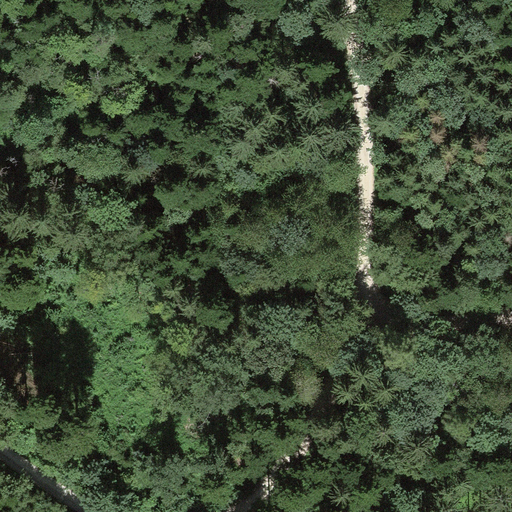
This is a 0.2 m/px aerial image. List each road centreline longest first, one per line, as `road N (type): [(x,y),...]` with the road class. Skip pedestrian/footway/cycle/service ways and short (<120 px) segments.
road 1 (track): [(355,285),(362,211),(345,0)]
road 2 (track): [(355,285),(322,376),(236,511)]
road 3 (track): [(355,285),(460,305),(511,296)]
